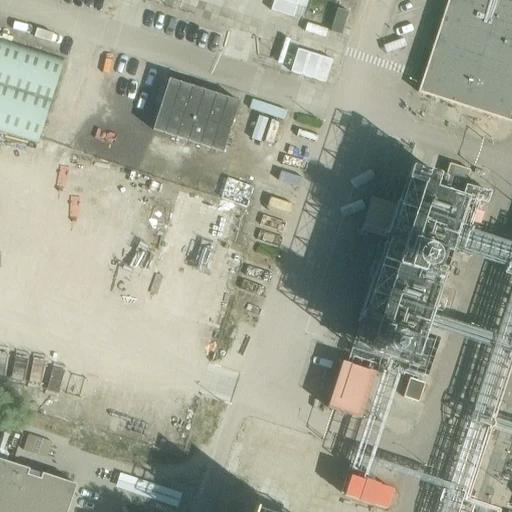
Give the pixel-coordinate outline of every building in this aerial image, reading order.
[(511,121),(511,116),(511,0),(448,0),(420,89),(511,121)] [(0,40),(0,129),(38,141),(62,59),(0,40)] [(167,76),(151,126),(221,147),(237,97),(167,76)] [(393,236),(436,248),(455,184),(412,171),(393,236)] [(433,273),(382,258),(361,332),(412,347),(433,273)] [(341,359),(326,409),(358,419),(373,369),(341,359)] [(402,398),(418,403),(424,384),(408,379),(402,398)] [(0,460),(0,511),(66,511),(76,485),(0,460)] [(350,475),(345,496),(389,507),(394,486),(350,475)]
